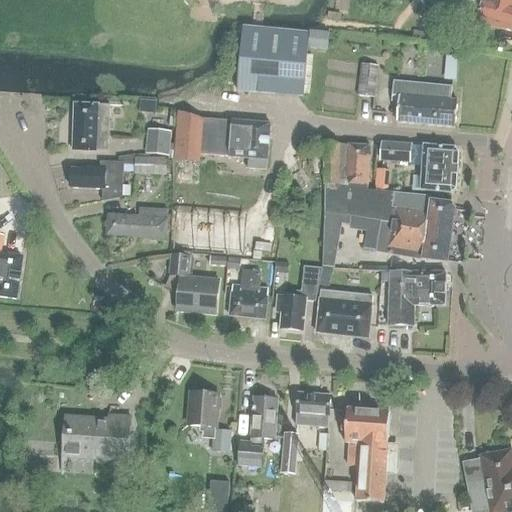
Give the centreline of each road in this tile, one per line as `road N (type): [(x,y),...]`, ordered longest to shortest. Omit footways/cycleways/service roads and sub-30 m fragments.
road 1 (unclassified): [(511,373),(190,351),(126,306),(56,222),(0,130)]
road 2 (unknown): [(484,146),(477,371)]
road 3 (unknown): [(484,146),(313,129)]
